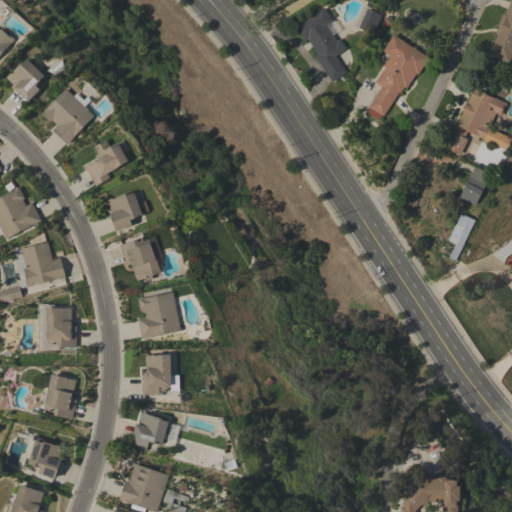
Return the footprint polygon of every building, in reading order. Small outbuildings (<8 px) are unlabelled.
[(511,54),(509,63),(487,54),(492,42),(493,43),(496,35),(495,34),(503,13),(505,14),(510,0),(511,0),(511,54)] [(314,56),(318,53),(307,39),(304,41),(295,27),(324,8),(332,20),(326,25),(337,40),(339,39),(346,48),(335,56),(346,72),(332,82),(314,56)] [(373,34),(359,28),(368,8),(382,15),(373,34)] [(0,28),(1,29),(2,28),(15,39),(10,45),(10,44),(0,55),(0,28)] [(429,57),(417,74),(416,73),(406,88),(404,87),(400,93),(399,92),(383,116),(368,106),(381,87),(375,82),(385,67),(383,66),(390,56),(382,51),(393,34),(429,57)] [(28,102),(14,88),(15,87),(6,77),(11,72),(11,73),(22,62),(23,63),(27,59),(44,76),(35,85),(40,89),(28,102)] [(62,60),(64,67),(58,77),(47,71),(62,60)] [(84,106),(86,106),(88,109),(88,110),(93,115),(73,137),(74,137),(67,144),(52,130),(57,125),(52,120),(50,122),(41,114),(66,88),(84,106)] [(511,138),(506,149),(467,131),(464,138),(467,139),(460,154),(446,148),(474,88),(506,103),(500,115),(496,113),(489,127),(492,129),(511,138)] [(85,166),(96,159),(94,155),(97,154),(93,146),(106,139),(110,146),(117,142),(123,153),(125,152),(129,159),(127,160),(128,161),(107,173),(109,178),(95,185),(85,166)] [(474,167),(490,175),(474,205),(458,197),(474,167)] [(0,197),(19,187),(25,198),(22,199),(26,205),(31,202),(41,220),(5,239),(2,233),(0,234),(0,197)] [(116,231),(109,213),(111,212),(106,200),(125,193),(126,195),(134,192),(138,203),(145,201),(149,210),(141,213),(142,215),(130,220),(132,225),(116,231)] [(468,217),(475,220),(455,260),(449,257),(468,217)] [(131,264),(126,266),(119,245),(142,238),(142,240),(148,238),(155,260),(156,260),(161,273),(136,281),(131,264)] [(20,279),(17,270),(19,270),(13,250),(21,248),(21,249),(47,242),(52,260),(60,258),(65,277),(27,287),(26,286),(19,288),(21,297),(0,302),(0,290),(17,286),(20,279)] [(180,330),(151,335),(152,337),(141,339),(137,319),(143,318),(142,310),(140,311),(138,298),(141,297),(141,298),(173,292),(180,330)] [(76,347),(57,346),(57,344),(47,344),(47,338),(46,338),(47,320),(46,320),(46,307),(71,308),(71,325),(76,325),(76,347)] [(141,373),(144,373),(144,371),(146,371),(145,355),(170,354),(171,367),(170,367),(170,382),(172,382),(172,385),(170,385),(170,390),(159,390),(159,393),(147,394),(147,395),(142,395),(141,373)] [(72,419),(54,415),(54,412),(38,408),(43,387),(48,388),(49,386),(48,386),(51,374),(76,380),(72,397),(77,398),(72,419)] [(162,445),(148,441),(146,451),(137,448),(137,445),(130,443),(136,423),(138,424),(141,412),(162,418),(161,419),(168,421),(162,445)] [(38,473),(40,467),(27,463),(35,440),(43,443),(43,441),(64,448),(59,460),(60,460),(54,478),(38,473)] [(125,481),(129,482),(135,464),(168,474),(156,511),(145,508),(144,511),(130,508),(132,504),(119,500),(125,481)] [(437,477),(438,475),(441,475),(444,476),(446,477),(446,479),(457,478),(457,486),(459,486),(459,500),(458,500),(458,511),(442,511),(445,511),(445,507),(444,507),(444,494),(432,494),(429,496),(430,500),(424,506),(421,505),(415,510),(415,511),(399,511),(400,506),(402,506),(402,504),(408,504),(402,497),(409,490),(405,486),(413,478),(416,480),(419,478),(437,478),(437,477)] [(42,511),(10,511),(19,484),(44,492),(38,509),(43,511),(42,511)] [(186,507),(183,511),(177,511),(167,508),(169,503),(162,501),(167,487),(176,490),(175,492),(191,498),(189,503),(173,498),(172,503),(186,507)]
